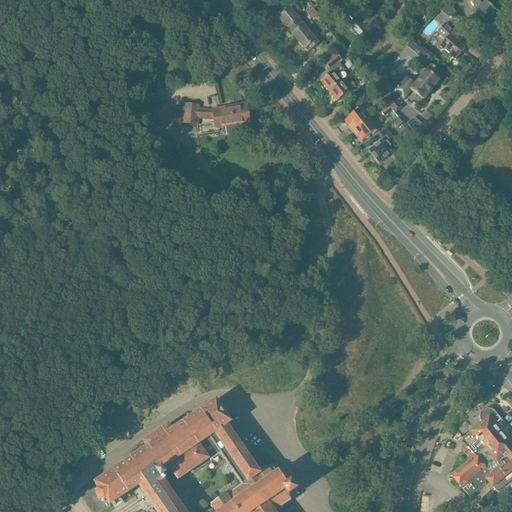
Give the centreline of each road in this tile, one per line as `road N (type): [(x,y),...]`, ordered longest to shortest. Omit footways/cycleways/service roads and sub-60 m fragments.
road 1 (secondary): [(474,313),(340,163),(211,0)]
road 2 (secondary): [(464,343),(414,417),(396,511)]
road 3 (secondary): [(408,511),(427,440),(474,354)]
road 4 (residential): [(425,141),(511,38)]
